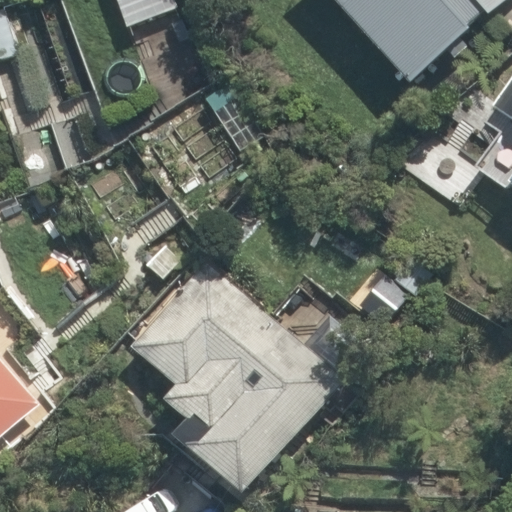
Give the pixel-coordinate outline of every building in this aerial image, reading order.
[(178,0),(114,0),(129,35),(184,13),(178,0)] [(313,0),(399,94),(502,0),(313,0)] [(62,81),(0,103),(0,105),(33,195),(96,171),(62,81)] [(511,90),(493,122),(511,133),(511,90)] [(336,387),(204,275),(133,359),(170,391),(157,406),(200,443),(182,464),(233,508),(336,387)] [(0,445),(37,414),(0,370),(0,445)]
